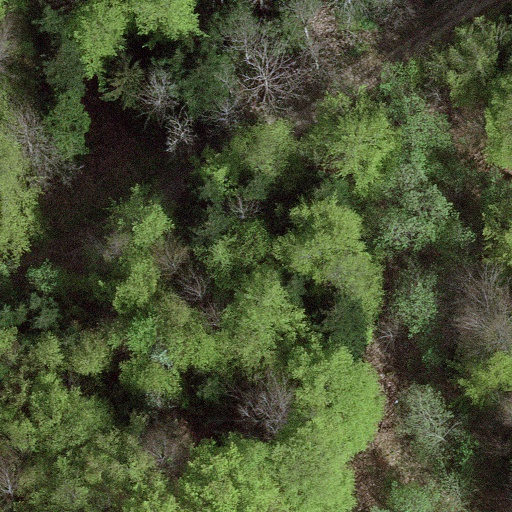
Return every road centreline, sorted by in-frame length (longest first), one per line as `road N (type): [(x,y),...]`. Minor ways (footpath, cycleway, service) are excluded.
road 1 (track): [(122,228),(351,95),(490,0)]
road 2 (track): [(122,228),(0,258)]
